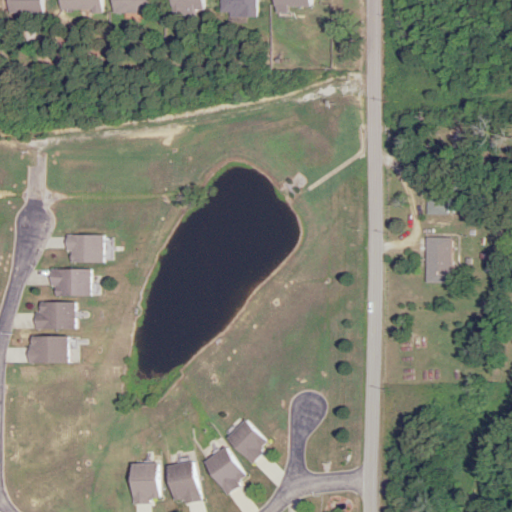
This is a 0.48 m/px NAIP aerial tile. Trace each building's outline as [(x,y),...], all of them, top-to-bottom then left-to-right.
[(42,0),(5,0),(5,13),(42,13),(42,0)] [(167,0),(168,11),(204,11),(203,0),(167,0)] [(255,16),(255,0),(218,0),(218,16),(255,16)] [(284,8),(311,8),(310,0),(270,0),(270,13),(284,13),(284,8)] [(448,239),(425,239),(425,280),(448,280),(448,239)] [(89,295),(89,269),(49,269),(49,295),(89,295)] [(73,302),(33,302),(33,329),(73,329),(73,302)] [(26,363),(67,363),(67,336),(26,336),(26,363)] [(223,438),(248,463),(268,443),(243,418),(223,438)] [(202,461),(221,494),(245,479),(226,446),(202,461)] [(200,499),(193,461),(163,467),(170,505),(200,499)]
